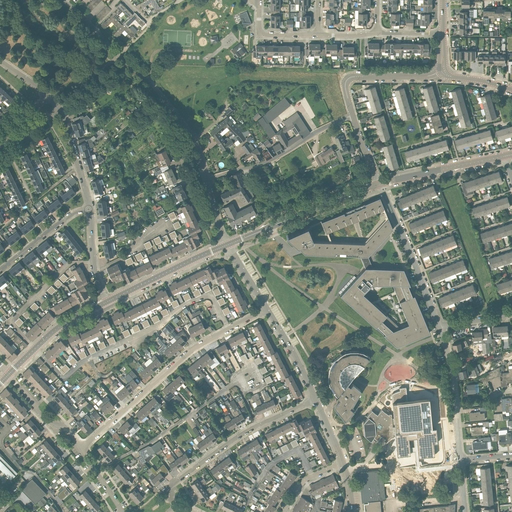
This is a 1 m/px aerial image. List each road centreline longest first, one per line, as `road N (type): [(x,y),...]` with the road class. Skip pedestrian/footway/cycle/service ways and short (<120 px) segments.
road 1 (residential): [(80,449),(188,352),(267,308)]
road 2 (residential): [(174,506),(179,478),(257,425),(315,399)]
road 3 (residential): [(226,245),(379,184)]
road 4 (unclassified): [(207,179),(265,163),(353,114)]
road 5 (residential): [(207,179),(185,125),(118,55)]
road 6 (residential): [(439,326),(379,184)]
road 7 (residential): [(106,302),(226,245)]
road 8 (residential): [(353,114),(350,77),(443,72)]
road 9 (residential): [(379,184),(504,156)]
road 10 (residential): [(8,375),(61,325),(106,302)]
